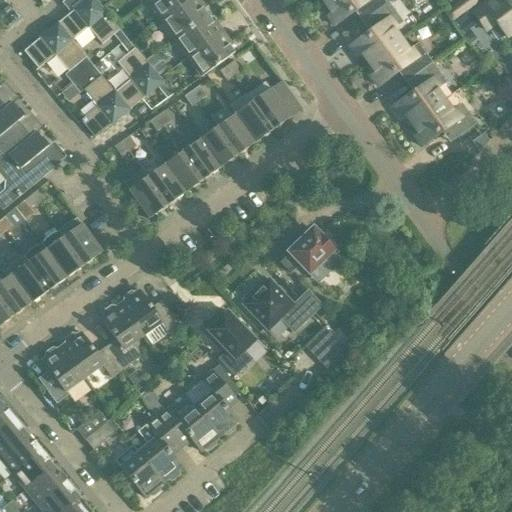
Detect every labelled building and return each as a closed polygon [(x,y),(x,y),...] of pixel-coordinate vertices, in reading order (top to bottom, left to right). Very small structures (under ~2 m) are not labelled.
[(84,0),(86,1),(57,24),(71,41),(72,41),(88,28),(101,44),(112,35),(120,44),(127,39),(94,0),(84,0)] [(151,0),(147,3),(160,22),(190,0),(151,0)] [(190,0),(160,22),(174,40),(206,16),(201,9),(203,8),(197,0),(190,0)] [(359,9),(366,19),(388,3),(385,0),(328,0),(323,4),(330,13),(326,16),(334,27),(359,9)] [(461,0),(445,12),(451,21),(476,3),(474,1),(475,0),(461,0)] [(511,0),(509,0),(500,7),(494,0),(489,0),(472,13),(485,32),(496,24),(506,39),(511,34),(511,0)] [(360,55),(367,64),(401,39),(394,29),(402,23),(388,3),(366,19),(373,29),(348,47),(356,58),(360,55)] [(174,40),(187,58),(222,33),(213,21),(211,23),(206,16),(174,40)] [(93,67),(72,41),(71,41),(57,24),(24,52),(38,69),(54,56),(68,72),(79,63),(86,72),(93,67)] [(222,33),(187,58),(201,77),(233,53),(228,46),(230,45),(222,33)] [(172,95),(127,39),(120,44),(128,53),(117,63),(130,79),(114,92),(129,110),(156,87),(166,99),(172,95)] [(402,69),(409,79),(432,63),(417,44),(409,50),(401,39),(367,64),(374,74),(370,76),(377,87),(402,69)] [(101,61),(94,67),(100,75),(107,69),(101,61)] [(241,71),(234,61),(227,67),(233,76),(241,71)] [(404,116),(410,124),(445,100),(438,90),(446,84),(432,63),(409,79),(417,90),(392,108),(400,119),(404,116)] [(93,67),(86,72),(72,85),(79,94),(83,91),(96,107),(80,121),(94,138),(129,110),(114,92),(100,75),(94,67),(93,67)] [(226,81),(233,76),(227,67),(220,72),(226,81)] [(272,130),(289,117),(264,82),(246,94),(247,95),(272,130)] [(199,87),(191,92),(198,102),(205,97),(199,87)] [(198,102),(191,92),(184,97),(191,107),(198,102)] [(233,112),(235,115),(255,142),(272,130),(247,95),(229,107),(233,112)] [(445,100),(410,124),(417,134),(413,137),(421,148),(446,130),(454,140),(475,125),(460,105),(452,110),(445,100)] [(0,162),(29,138),(29,137),(17,123),(23,118),(11,103),(5,108),(0,112),(0,162)] [(163,112),(156,117),(163,127),(170,122),(163,112)] [(235,115),(217,128),(223,136),(237,155),(255,142),(235,115)] [(163,127),(156,117),(149,122),(156,132),(163,127)] [(217,128),(199,140),(219,168),(223,165),(237,155),(223,136),(217,128)] [(0,175),(9,187),(0,194),(0,209),(1,212),(54,168),(41,153),(47,148),(35,133),(29,137),(29,138),(0,162),(0,175)] [(470,142),(478,154),(479,154),(485,149),(488,143),(482,134),(470,142)] [(128,138),(121,143),(128,153),(135,147),(128,138)] [(199,140),(182,153),(201,181),(219,168),(199,140)] [(128,153),(121,143),(114,148),(121,158),(128,153)] [(182,153),(164,166),(183,194),(201,181),(182,153)] [(142,171),(141,172),(166,206),(183,194),(164,166),(147,178),(142,171)] [(166,206),(141,172),(123,185),(148,219),(166,206)] [(37,190),(30,195),(38,204),(45,198),(37,190)] [(30,195),(24,201),(31,210),(38,204),(30,195)] [(4,218),(0,220),(0,226),(5,232),(11,227),(4,218)] [(75,218),(58,231),(83,266),(101,253),(75,218)] [(58,231),(40,244),(65,279),(83,266),(58,231)] [(300,264),(309,274),(319,265),(325,271),(326,270),(328,272),(337,263),(335,260),(338,258),(332,252),(333,251),(320,237),(318,239),(311,231),(289,253),(290,254),(281,264),(291,273),(300,264)] [(40,244),(23,257),(48,291),(65,279),(40,244)] [(10,275),(30,304),(48,291),(23,257),(21,257),(22,258),(17,260),(10,265),(6,269),(10,275)] [(10,275),(0,282),(0,298),(13,317),(30,304),(10,275)] [(245,303),(242,306),(267,332),(280,320),(293,334),(314,313),(300,299),(293,306),(268,281),(256,292),(253,289),(242,301),(243,302),(245,303)] [(123,301),(117,305),(141,337),(159,324),(169,336),(180,328),(163,305),(153,312),(138,291),(134,293),(129,293),(123,297),(123,301)] [(307,292),(300,299),(314,313),(321,307),(307,292)] [(0,325),(13,317),(0,298),(0,325)] [(114,340),(104,348),(121,371),(141,356),(132,344),(141,337),(117,305),(113,307),(109,307),(103,311),(102,316),(99,318),(114,340)] [(255,341),(227,312),(220,318),(218,316),(206,327),(209,330),(207,332),(226,352),(217,360),(234,378),(252,361),(243,352),(255,341)] [(326,327),(324,329),(345,351),(346,352),(348,350),(361,337),(355,331),(347,338),(338,329),(333,334),(326,327)] [(305,348),(326,370),(345,351),(324,329),(305,348)] [(64,344),(60,347),(84,379),(101,367),(110,379),(121,371),(104,348),(95,355),(79,333),(76,335),(70,335),(65,339),(64,344)] [(67,397),(64,393),(84,379),(60,347),(57,349),(51,349),(46,353),(45,357),(41,361),(58,384),(45,392),(55,405),(67,397)] [(210,392),(192,406),(218,438),(221,435),(227,435),(233,430),(233,425),(236,422),(219,401),(229,393),(210,371),(200,380),(210,392)] [(173,402),(154,418),(173,440),(183,432),(200,452),(203,450),(208,450),(214,446),(215,440),(218,438),(192,406),(183,414),(173,402)] [(0,404),(0,431),(14,420),(1,404),(0,404)] [(75,430),(84,440),(106,423),(97,412),(75,430)] [(146,444),(137,452),(162,484),(166,481),(171,481),(177,476),(178,471),(181,468),(164,448),(173,440),(154,418),(137,432),(146,444)] [(0,431),(0,458),(27,436),(14,420),(0,431)] [(106,423),(84,440),(92,451),(114,433),(106,423)] [(0,458),(0,462),(11,476),(40,452),(27,436),(0,458)] [(11,476),(24,491),(53,468),(40,452),(11,476)] [(162,484),(137,452),(118,467),(144,499),(147,496),(152,497),(159,491),(159,486),(162,484)] [(24,491),(37,507),(65,483),(53,468),(24,491)] [(41,511),(63,511),(79,499),(65,483),(37,507),(41,511)] [(88,511),(79,499),(63,511),(88,511)]
